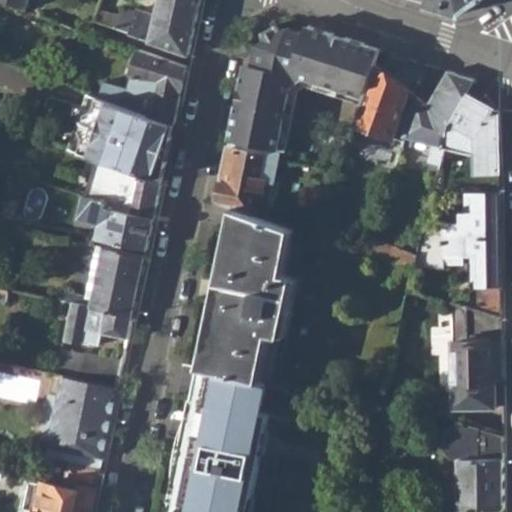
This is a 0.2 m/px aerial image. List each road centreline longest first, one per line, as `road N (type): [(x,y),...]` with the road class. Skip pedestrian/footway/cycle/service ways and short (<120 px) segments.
road 1 (residential): [(235,0),(125,511)]
road 2 (residential): [(343,0),(511,58)]
